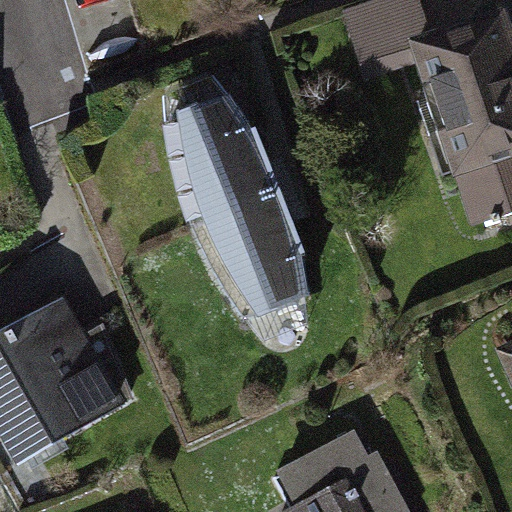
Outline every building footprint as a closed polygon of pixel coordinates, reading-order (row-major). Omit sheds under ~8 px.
[(418,0),(394,0),(349,18),(374,82),(408,69),(471,231),(511,215),(511,57),(494,12),(433,36),(418,0)] [(209,81),(160,100),(172,179),(193,241),(222,286),(270,346),(304,330),(301,255),(254,137),(209,81)] [(65,298),(0,332),(0,452),(7,467),(123,405),(65,298)] [(511,347),(494,355),(511,391),(511,347)] [(404,511),(362,431),(272,477),(290,510),(286,511),(404,511)]
